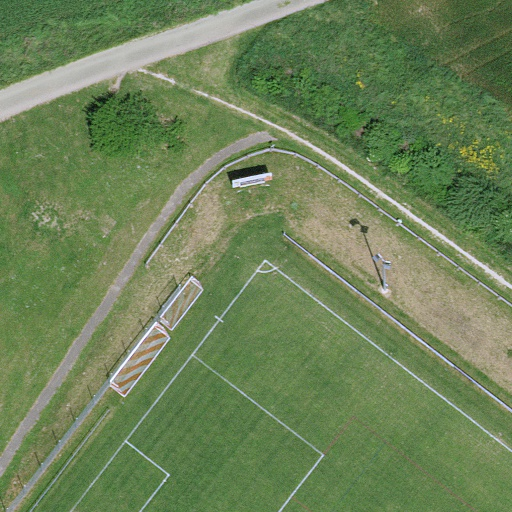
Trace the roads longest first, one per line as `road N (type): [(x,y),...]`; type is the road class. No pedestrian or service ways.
road 1 (track): [(511,287),(331,150),(108,60)]
road 2 (track): [(286,0),(0,102)]
